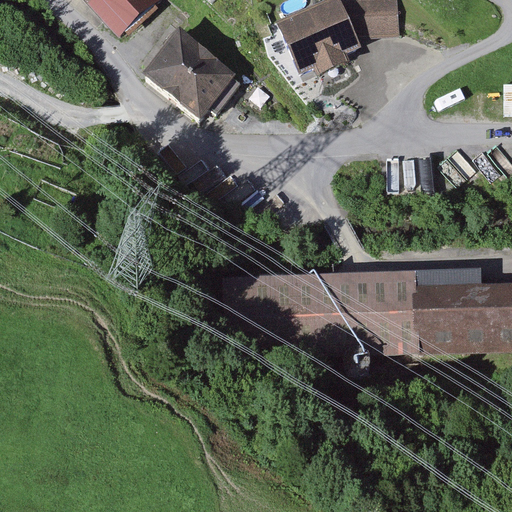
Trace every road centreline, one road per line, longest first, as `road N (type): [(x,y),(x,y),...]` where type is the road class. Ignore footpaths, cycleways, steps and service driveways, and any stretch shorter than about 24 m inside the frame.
road 1 (unclassified): [(45,0),(194,137),(253,148),(400,138)]
road 2 (unclassified): [(400,138),(417,90),(511,33)]
road 3 (unknown): [(320,144),(359,267)]
